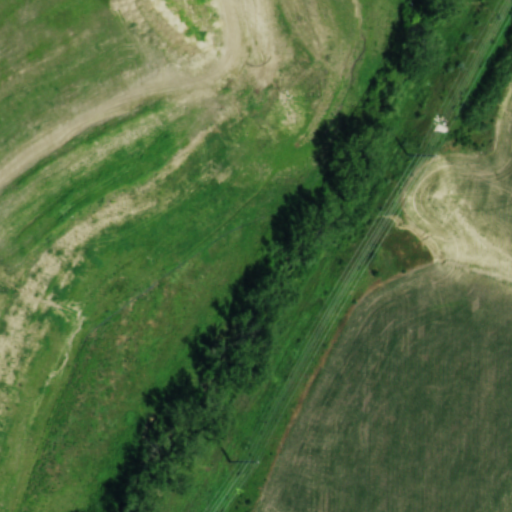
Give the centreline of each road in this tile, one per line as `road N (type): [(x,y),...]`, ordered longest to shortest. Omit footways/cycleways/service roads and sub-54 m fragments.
road 1 (residential): [(0,211),(57,166),(120,136),(170,125)]
road 2 (tertiary): [(265,0),(251,22),(253,46),(269,63),(292,67),(313,56),(324,34),(309,0)]
